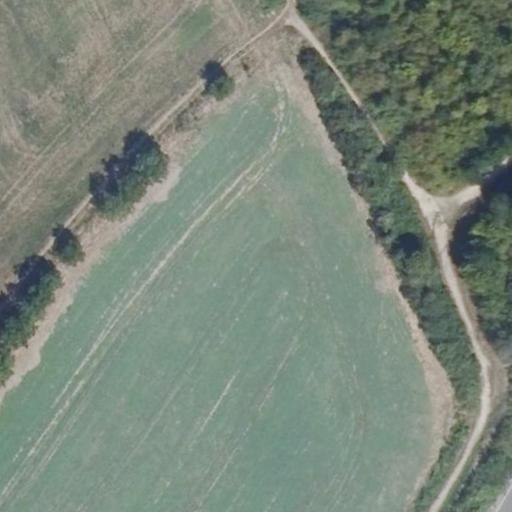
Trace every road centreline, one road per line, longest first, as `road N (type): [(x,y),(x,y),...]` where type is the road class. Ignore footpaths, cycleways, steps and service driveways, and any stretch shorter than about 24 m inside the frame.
road 1 (track): [(431,215),(486,381),(471,437),(425,511)]
road 2 (track): [(288,13),(431,215)]
